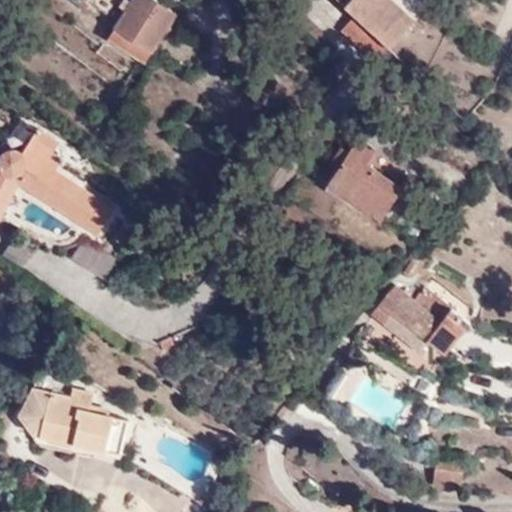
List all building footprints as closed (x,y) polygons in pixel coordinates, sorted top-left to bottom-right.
[(40,0),(74,22),(82,12),(62,0),(40,0)] [(165,23),(127,0),(98,50),(137,72),(165,23)] [(365,0),(342,0),(332,13),(382,53),(402,29),(365,0)] [(347,149),(322,192),(373,226),(393,191),(364,174),(370,163),(347,149)] [(85,241),(106,210),(46,173),(42,179),(0,154),(0,205),(7,191),(85,241)] [(15,242),(6,254),(22,265),(30,253),(15,242)] [(418,288),(404,306),(428,323),(439,305),(440,303),(418,288)] [(386,290),(376,304),(389,313),(396,319),(404,326),(429,343),(428,345),(439,353),(450,338),(428,323),(404,306),(386,290)] [(389,313),(376,304),(362,322),(375,331),(389,313)] [(439,305),(428,323),(450,338),(455,342),(466,325),(439,305)] [(404,326),(396,319),(390,327),(399,333),(404,326)] [(404,326),(399,333),(397,338),(420,355),(428,345),(429,343),(404,326)] [(65,382),(55,377),(50,386),(60,391),(65,382)] [(60,405),(21,399),(8,426),(35,432),(31,448),(113,464),(121,430),(80,419),(84,403),(63,398),(60,405)] [(434,485),(459,491),(463,466),(437,462),(434,485)] [(188,511),(199,511),(202,508),(194,503),(188,511)]
